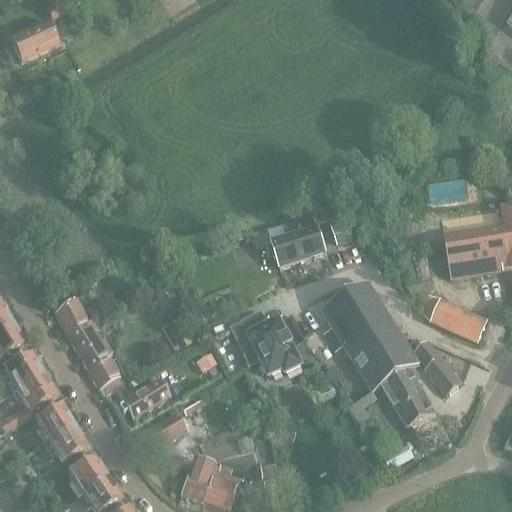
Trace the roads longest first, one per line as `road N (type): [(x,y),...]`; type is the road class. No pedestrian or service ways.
road 1 (residential): [(0,263),(153,511)]
road 2 (residential): [(349,511),(447,471),(468,452),(511,368)]
